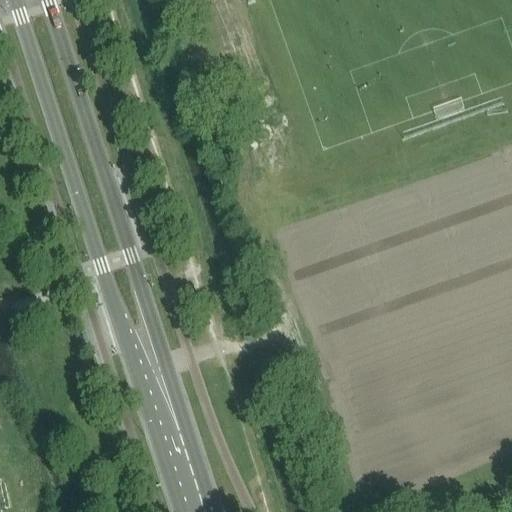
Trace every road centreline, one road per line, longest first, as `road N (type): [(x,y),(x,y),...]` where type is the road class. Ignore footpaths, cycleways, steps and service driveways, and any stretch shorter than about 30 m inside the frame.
road 1 (tertiary): [(15,0),(122,330),(149,370)]
road 2 (tertiary): [(149,370),(152,321),(47,0)]
road 3 (tertiary): [(196,511),(149,370)]
